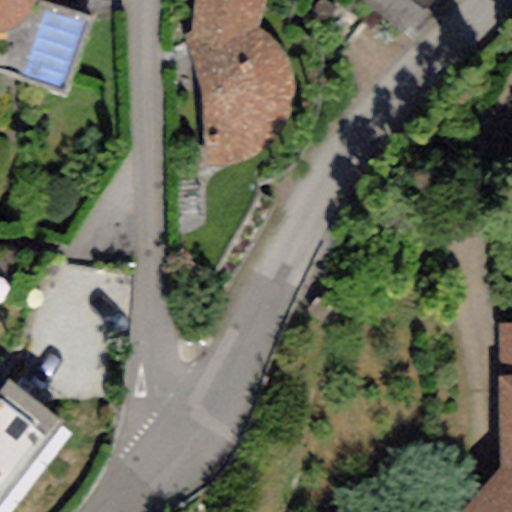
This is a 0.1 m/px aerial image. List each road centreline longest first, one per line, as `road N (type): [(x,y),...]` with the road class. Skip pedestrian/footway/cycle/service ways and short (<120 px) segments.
road 1 (residential): [(475,0),(374,108),(183,425)]
road 2 (residential): [(147,0),(151,330),(164,393),(183,425)]
